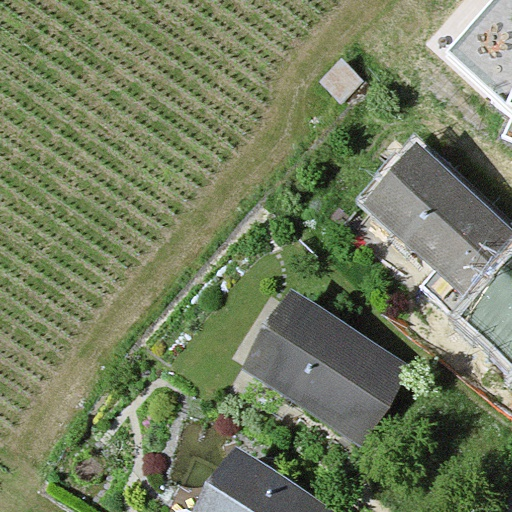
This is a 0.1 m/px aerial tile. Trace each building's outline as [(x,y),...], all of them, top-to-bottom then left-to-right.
[(511,0),(495,0),(449,53),(511,111),(511,0)] [(324,88),(346,107),(365,85),(343,67),(324,88)] [(511,239),(417,158),(369,214),(470,300),(451,322),(511,371),(511,239)] [(408,370),(291,301),(245,378),(362,447),(408,370)] [(325,511),(237,458),(203,511),(325,511)]
